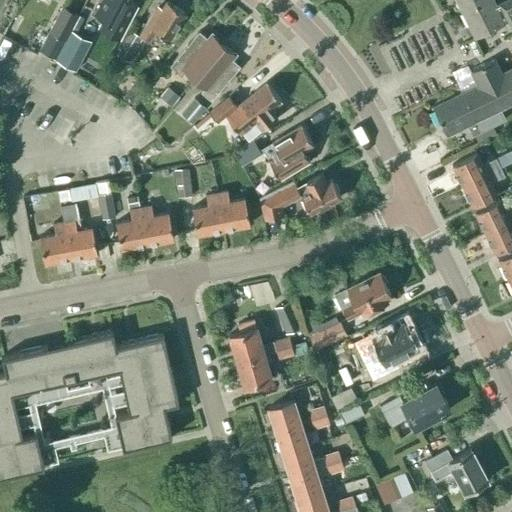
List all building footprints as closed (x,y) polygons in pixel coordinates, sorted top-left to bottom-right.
[(97,0),(91,12),(103,18),(98,28),(119,39),(137,5),(128,1),(128,0),(97,0)] [(455,0),(462,12),(487,0),(455,0)] [(508,21),(511,30),(511,0),(506,0),(495,5),(492,0),(487,0),(462,12),(475,38),(504,24),(504,23),(508,21)] [(156,30),(169,38),(185,13),(167,1),(160,12),(155,9),(139,35),(149,41),(156,30)] [(49,32),(39,50),(57,60),(72,31),(81,16),(63,6),(49,32)] [(128,29),(114,54),(127,61),(142,37),(128,29)] [(91,41),(72,31),(57,60),(56,60),(75,71),(91,41)] [(180,74),(184,70),(194,79),(223,44),(211,34),(207,38),(199,31),(170,65),(180,74)] [(232,58),(235,54),(223,44),(194,79),(204,88),(201,92),(211,100),(240,66),(232,58)] [(511,67),(501,73),(494,59),(470,71),(474,78),(460,88),(462,92),(432,107),(446,135),(467,125),(472,135),(505,119),(500,109),(511,102),(511,67)] [(229,96),(210,112),(218,122),(226,115),(241,134),(256,122),(262,130),(277,118),(270,109),(282,100),(267,81),(240,103),(241,103),(238,105),(229,96)] [(158,96),(170,105),(178,95),(166,86),(158,96)] [(180,113),(192,123),(205,108),(193,97),(180,113)] [(272,142),(261,148),(267,158),(267,159),(279,179),(310,161),(304,151),(313,145),(301,124),(272,141),(272,142)] [(233,150),(242,164),(261,153),(252,139),(233,150)] [(476,152),(452,164),(462,185),(500,167),(495,157),(482,163),(476,152)] [(504,175),(502,172),(500,167),(462,185),(472,206),(496,194),(490,181),(504,175)] [(187,168),(175,170),(179,199),(191,198),(187,168)] [(306,182),(297,187),(293,179),(259,197),(264,219),(283,215),(280,206),(300,195),(310,212),(340,196),(331,179),(323,183),(318,174),(305,181),(306,182)] [(229,200),(227,190),(216,192),(223,229),(249,224),(244,197),(229,200)] [(98,194),(103,219),(115,217),(110,192),(98,194)] [(197,234),(223,229),(216,192),(205,194),(207,204),(191,207),(197,234)] [(126,197),(127,207),(138,205),(137,195),(126,197)] [(499,199),(475,211),(485,232),(511,218),(511,207),(505,211),(499,199)] [(92,226),(80,228),(75,202),(60,205),(64,221),(70,258),(97,253),(92,226)] [(153,215),(151,205),(140,207),(147,244),(173,239),(168,212),(153,215)] [(121,249),(147,244),(140,207),(129,209),(131,219),(115,222),(121,249)] [(511,218),(485,232),(495,253),(511,244),(511,218)] [(39,236),(44,263),(70,258),(64,221),(52,223),(54,233),(39,236)] [(511,250),(497,258),(508,279),(511,276),(511,250)] [(384,298),(390,294),(386,285),(387,281),(384,276),(381,275),(380,272),(335,294),(347,319),(361,312),(363,315),(386,303),(384,298)] [(289,300),(273,307),(285,333),(300,327),(289,300)] [(228,335),(236,361),(264,353),(264,352),(276,349),(291,345),(288,335),(261,343),(257,327),(255,327),(253,319),(238,323),(240,332),(228,335)] [(315,319),(303,324),(315,350),(346,335),(339,321),(338,322),(320,330),(318,324),(315,319)] [(379,352),(384,364),(419,347),(414,338),(411,337),(404,322),(393,327),(392,324),(379,330),(381,334),(372,338),(370,334),(355,341),(364,359),(379,352)] [(162,334),(115,345),(112,331),(1,356),(4,370),(0,370),(0,476),(43,466),(35,432),(21,435),(15,406),(58,396),(55,382),(118,368),(128,411),(114,414),(122,448),(171,437),(166,415),(164,406),(166,405),(178,402),(162,334)] [(291,345),(276,349),(278,358),(294,354),(291,345)] [(243,386),(271,378),(264,353),(236,361),(243,386)] [(413,395),(402,401),(398,394),(379,405),(389,423),(407,413),(415,427),(449,408),(435,383),(424,389),(422,384),(410,391),(413,395)] [(330,395),(337,408),(356,398),(350,386),(330,395)] [(293,399),(268,407),(275,430),(300,422),(293,399)] [(339,411),(344,422),(363,413),(358,402),(339,411)] [(308,409),(311,419),(326,414),(323,405),(308,409)] [(326,414),(311,419),(314,428),(329,423),(326,414)] [(275,430),(282,453),(307,445),(300,422),(275,430)] [(289,475),(340,459),(337,450),(312,459),(307,445),(282,453),(289,475)] [(453,469),(464,491),(487,479),(471,448),(451,458),(446,449),(425,460),(435,478),(453,469)] [(340,459),(289,475),(296,498),(322,490),(317,475),(327,472),(328,474),(342,468),(340,459)] [(404,472),(394,476),(402,495),(412,491),(404,472)] [(402,495),(394,476),(384,480),(393,499),(402,495)] [(375,484),(383,503),(393,499),(384,480),(375,484)] [(296,498),(300,511),(328,511),(322,490),(296,498)] [(352,496),(336,501),(339,509),(354,504),(352,496)] [(444,511),(439,501),(426,508),(427,511),(444,511)]
